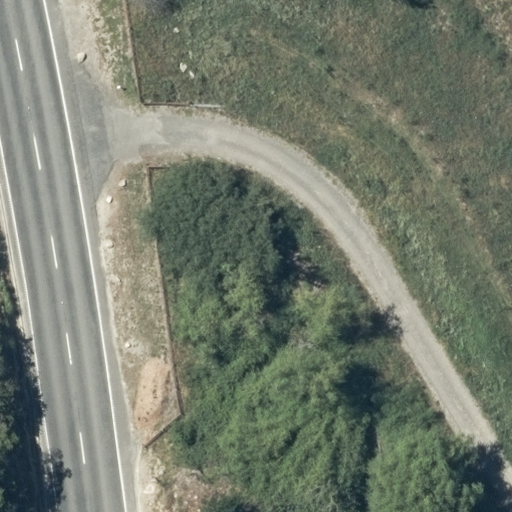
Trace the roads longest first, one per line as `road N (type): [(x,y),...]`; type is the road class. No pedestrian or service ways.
road 1 (residential): [(497,511),(348,238),(241,141),(0,123)]
road 2 (trunk): [(39,511),(0,246)]
